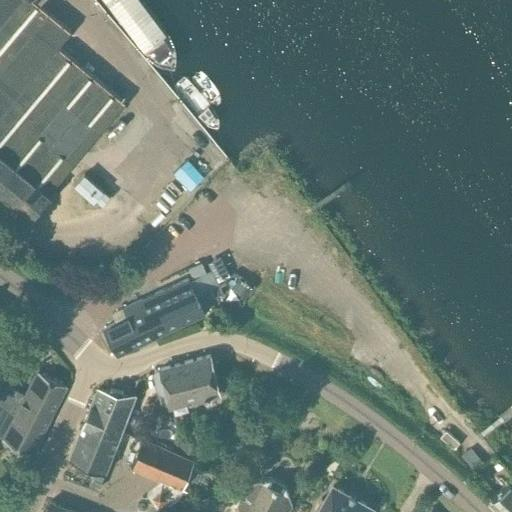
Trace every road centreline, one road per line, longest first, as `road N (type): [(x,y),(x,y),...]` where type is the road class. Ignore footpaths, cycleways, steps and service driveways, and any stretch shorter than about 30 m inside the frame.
road 1 (tertiary): [(487,511),(342,396),(249,342),(218,333),(158,359),(104,368)]
road 2 (unknown): [(77,343),(222,195)]
road 3 (tertiary): [(30,511),(104,368)]
road 4 (unclassified): [(104,368),(59,324),(0,286)]
